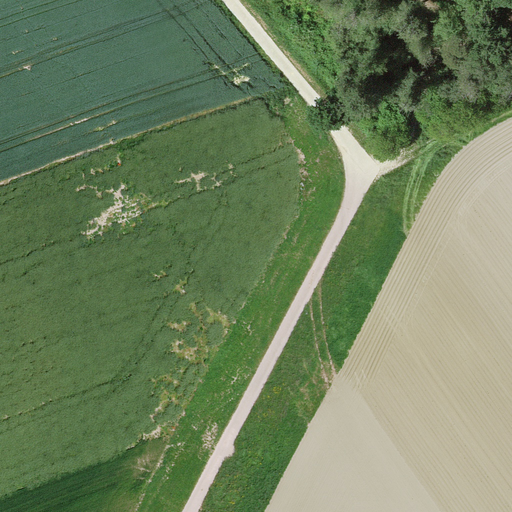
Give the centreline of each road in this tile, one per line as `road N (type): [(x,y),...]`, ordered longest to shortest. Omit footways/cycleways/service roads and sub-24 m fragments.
road 1 (track): [(190,511),(364,172),(511,100)]
road 2 (track): [(229,0),(364,172)]
